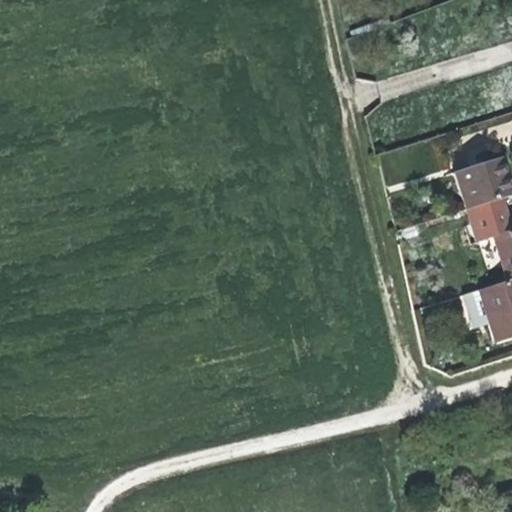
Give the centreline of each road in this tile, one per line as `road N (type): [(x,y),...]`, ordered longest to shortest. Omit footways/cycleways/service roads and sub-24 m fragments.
road 1 (track): [(0,481),(53,488),(135,479),(511,376)]
road 2 (track): [(325,0),(416,406)]
